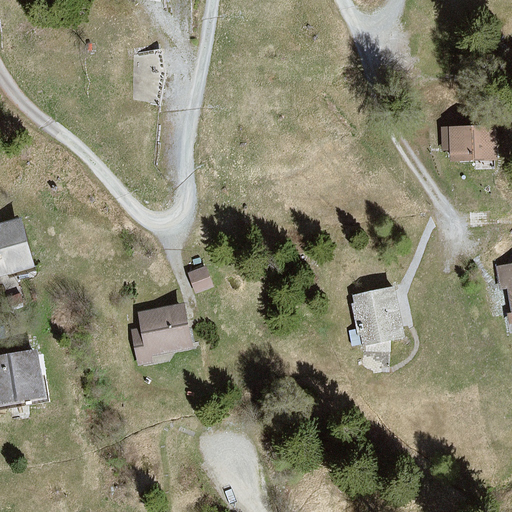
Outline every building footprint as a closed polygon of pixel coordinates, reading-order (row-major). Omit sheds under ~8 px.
[(136,52),(136,100),(164,100),(164,52),(136,52)] [(500,128),(441,128),(441,152),(450,152),(450,163),(500,163),(500,128)] [(23,220),(0,226),(0,279),(36,270),(23,220)] [(511,265),(499,268),(509,326),(511,325),(511,265)] [(206,268),(189,274),(197,295),(214,289),(206,268)] [(396,289),(353,297),(362,348),(406,340),(396,289)] [(187,306),(138,315),(141,329),(132,331),(139,367),(154,364),(153,357),(195,350),(187,306)] [(39,352),(0,357),(0,408),(47,401),(39,352)]
